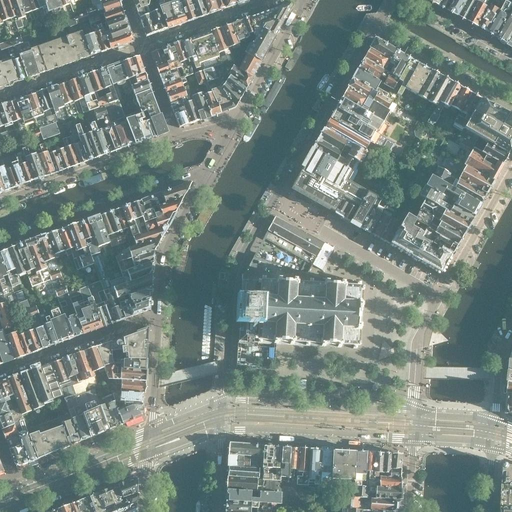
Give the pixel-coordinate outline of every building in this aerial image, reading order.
[(17,17),(11,0),(6,0),(3,0),(3,1),(11,22),(13,21),(12,18),(16,17),(17,17)] [(26,18),(24,14),(19,0),(11,0),(17,17),(16,17),(18,21),(14,23),(15,24),(17,30),(18,30),(21,38),(22,41),(28,38),(21,19),(26,18)] [(34,19),(27,0),(19,0),(24,14),(29,12),(32,20),(35,19),(34,19)] [(39,9),(35,0),(27,0),(34,19),(37,17),(35,10),(39,9)] [(55,32),(48,13),(43,0),(35,0),(39,9),(48,34),(55,32)] [(62,7),(59,0),(43,0),(48,13),(63,8),(62,7)] [(121,8),(120,3),(118,0),(112,0),(96,6),(99,12),(103,11),(104,14),(121,8)] [(150,14),(145,0),(132,0),(139,18),(150,14)] [(177,26),(167,0),(162,0),(164,5),(159,7),(160,10),(167,29),(177,26)] [(187,23),(180,4),(179,1),(174,2),(173,0),(167,0),(177,26),(187,23)] [(196,19),(189,0),(185,0),(186,1),(180,4),(187,23),(196,19)] [(207,15),(201,0),(189,0),(196,19),(207,15)] [(226,8),(223,0),(201,0),(207,15),(226,8)] [(237,4),(235,0),(223,0),(226,8),(234,5),(237,4)] [(444,0),(441,6),(451,11),(457,0),(444,0)] [(457,0),(451,11),(461,17),(470,0),(457,0)] [(471,22),(483,0),(470,0),(461,17),(471,22)] [(481,28),(496,0),(483,0),(471,22),(481,28)] [(490,33),(502,11),(503,12),(509,1),(506,0),(496,0),(481,28),(490,33)] [(499,38),(511,17),(505,13),(506,11),(507,12),(510,11),(511,7),(511,0),(509,0),(509,1),(503,12),(502,11),(490,33),(499,38)] [(7,27),(15,24),(14,23),(14,21),(13,21),(11,22),(3,1),(0,2),(0,13),(4,24),(10,42),(12,47),(15,46),(23,43),(22,41),(21,38),(12,41),(7,27)] [(287,16),(290,10),(291,7),(292,7),(292,6),(290,3),(262,14),(281,25),(287,16)] [(100,16),(99,12),(96,6),(94,7),(95,8),(86,11),(88,15),(87,15),(88,20),(100,16)] [(92,29),(101,25),(124,17),(121,8),(104,14),(100,16),(88,20),(92,29)] [(160,10),(150,14),(157,33),(167,29),(160,10)] [(2,45),(0,40),(0,25),(4,24),(0,13),(0,47),(1,51),(6,49),(12,47),(10,42),(2,45)] [(157,33),(150,14),(139,18),(146,37),(157,33)] [(278,31),(281,25),(262,14),(249,18),(252,29),(258,27),(275,37),(278,31)] [(88,20),(87,15),(75,20),(77,24),(78,23),(88,20)] [(510,45),(511,40),(511,15),(511,17),(499,38),(499,39),(510,45)] [(130,33),(127,25),(124,17),(101,25),(107,42),(130,33)] [(252,29),(249,18),(242,21),(231,25),(238,43),(248,39),(247,35),(254,32),(252,29)] [(100,53),(92,29),(88,20),(78,23),(81,32),(90,56),(100,53)] [(123,47),(123,45),(131,42),(132,40),(130,33),(107,42),(101,25),(92,29),(100,53),(110,50),(118,47),(119,49),(123,47)] [(239,46),(238,43),(231,25),(221,28),(228,50),(239,46)] [(269,48),(271,44),(274,39),(275,37),(258,27),(252,29),(254,32),(257,34),(255,38),(253,43),(252,43),(246,53),(249,55),(261,62),(261,61),(261,60),(264,56),(267,51),(266,50),(267,48),(269,48)] [(228,50),(221,28),(220,29),(210,32),(218,55),(224,53),(225,57),(219,59),(221,65),(232,61),(228,50)] [(90,56),(81,32),(59,40),(68,64),(90,56)] [(221,65),(219,59),(218,55),(210,32),(190,39),(199,67),(201,72),(203,71),(212,68),(221,65)] [(199,67),(190,39),(181,42),(187,59),(191,57),(195,68),(199,67)] [(384,71),(385,70),(389,63),(395,51),(375,39),(369,50),(364,59),(364,60),(384,71)] [(68,64),(59,40),(38,47),(46,72),(68,64)] [(39,75),(39,74),(30,50),(27,42),(23,43),(15,46),(18,54),(20,59),(27,79),(39,75)] [(187,60),(187,59),(181,42),(172,45),(180,68),(184,78),(192,75),(190,68),(186,69),(183,62),(187,60)] [(180,68),(172,45),(161,49),(167,64),(170,71),(170,72),(180,68)] [(27,79),(20,59),(14,61),(12,56),(18,54),(15,46),(12,47),(6,49),(10,61),(18,82),(27,79)] [(296,48),(285,68),(285,69),(285,70),(286,71),(287,72),(288,72),(289,72),(290,72),(290,71),(291,71),(303,51),(304,51),(304,50),(303,49),(303,48),(302,47),(301,46),(300,46),(299,46),(298,46),(297,47),(296,48)] [(46,72),(38,47),(30,50),(39,74),(46,72)] [(167,64),(161,49),(151,53),(156,68),(167,64)] [(399,79),(410,60),(402,55),(403,53),(401,52),(399,54),(395,51),(389,63),(393,65),(389,72),(385,70),(384,71),(399,79)] [(255,72),(259,65),(258,65),(259,63),(260,64),(261,62),(249,55),(239,71),(251,78),(253,79),(254,77),(252,76),(253,76),(252,76),(255,72)] [(144,74),(142,66),(138,57),(122,63),(128,79),(131,86),(147,80),(144,74)] [(399,79),(384,71),(364,60),(358,69),(378,81),(381,76),(387,79),(384,84),(390,88),(393,89),(399,79)] [(404,87),(417,64),(410,60),(399,79),(393,89),(390,88),(387,93),(385,98),(391,101),(395,103),(404,87)] [(0,87),(18,82),(10,61),(2,64),(1,61),(0,61),(0,87)] [(131,86),(128,79),(122,63),(106,69),(117,102),(119,101),(127,98),(125,93),(124,88),(131,86)] [(170,71),(167,64),(156,68),(159,75),(170,71)] [(416,94),(430,71),(417,64),(404,87),(416,94)] [(251,78),(239,71),(232,67),(226,76),(228,78),(246,88),(251,78)] [(184,78),(180,68),(170,72),(170,71),(159,75),(163,85),(184,78)] [(230,88),(225,84),(217,78),(216,78),(212,68),(203,71),(208,85),(213,83),(218,89),(219,89),(234,108),(235,108),(240,98),(230,88)] [(117,102),(106,69),(97,72),(104,90),(106,97),(109,105),(117,102)] [(377,87),(380,82),(378,81),(358,69),(352,79),(385,98),(387,93),(377,87)] [(220,113),(208,85),(203,71),(201,72),(194,74),(198,85),(202,84),(206,93),(202,95),(209,117),(220,113)] [(427,100),(440,77),(430,71),(416,94),(415,96),(418,98),(419,96),(427,100)] [(96,93),(104,90),(97,72),(87,75),(95,99),(96,102),(99,109),(104,107),(109,105),(106,97),(99,99),(96,93)] [(95,99),(87,75),(77,79),(89,112),(93,110),(99,109),(96,102),(90,104),(89,101),(95,99)] [(278,78),(277,78),(259,112),(267,115),(285,82),(286,81),(286,80),(286,79),(286,78),(286,77),(285,76),(282,75),(281,75),(280,75),(279,76),(278,77),(278,78)] [(427,122),(450,83),(440,77),(427,100),(433,104),(429,112),(422,108),(417,116),(420,118),(427,122)] [(183,88),(182,85),(186,83),(184,78),(163,85),(167,94),(166,94),(183,88)] [(240,98),(246,88),(228,78),(225,84),(230,88),(240,98)] [(89,112),(77,79),(67,83),(73,102),(79,100),(82,111),(84,114),(89,112)] [(385,98),(352,79),(350,84),(348,82),(345,86),(347,88),(386,110),(391,101),(385,98)] [(150,89),(147,80),(131,86),(124,88),(125,93),(132,91),(134,95),(150,89)] [(73,102),(67,83),(56,86),(64,106),(66,113),(68,119),(79,116),(77,113),(73,102)] [(234,108),(219,89),(218,89),(213,83),(208,85),(220,113),(223,112),(232,109),(233,108),(234,108)] [(434,124),(439,116),(439,114),(444,106),(447,107),(444,113),(445,114),(447,111),(449,106),(460,88),(450,83),(427,122),(443,131),(444,129),(434,124)] [(64,106),(56,86),(46,90),(58,123),(59,126),(65,124),(64,121),(68,119),(66,113),(61,114),(59,108),(64,106)] [(187,87),(183,88),(166,94),(170,103),(181,100),(186,98),(191,96),(187,87)] [(380,121),(386,110),(347,88),(341,99),(335,110),(375,133),(381,122),(380,121)] [(459,112),(470,93),(460,88),(449,106),(454,109),(452,114),(447,111),(445,114),(443,118),(446,120),(443,124),(446,126),(449,121),(453,124),(457,116),(459,117),(461,113),(459,112)] [(166,133),(158,111),(150,89),(134,95),(132,91),(125,93),(127,98),(128,98),(135,117),(143,114),(151,138),(152,138),(152,139),(166,133)] [(58,123),(46,90),(36,94),(48,127),(56,124),(58,123)] [(209,117),(202,95),(201,92),(191,96),(192,100),(199,121),(206,118),(208,117),(209,117)] [(463,129),(480,99),(470,93),(459,112),(461,113),(466,116),(464,120),(459,117),(457,116),(453,124),(463,129)] [(48,127),(36,94),(26,97),(38,130),(39,130),(48,127)] [(35,122),(26,97),(15,101),(24,125),(35,122)] [(144,141),(135,117),(128,98),(127,98),(119,101),(134,144),(144,141)] [(199,121),(192,100),(188,101),(186,98),(181,100),(183,108),(189,124),(196,122),(198,121),(199,121)] [(511,146),(511,117),(491,105),(480,99),(463,129),(455,142),(466,149),(468,145),(473,148),(479,138),(486,142),(480,152),(502,165),(507,155),(511,146)] [(15,101),(15,100),(5,104),(13,124),(17,122),(20,129),(14,131),(17,138),(27,134),(24,125),(15,101)] [(183,108),(181,100),(170,103),(170,104),(173,112),(183,108)] [(134,144),(119,101),(117,102),(109,105),(104,107),(111,124),(116,122),(118,127),(112,129),(119,150),(134,144)] [(13,124),(5,104),(0,105),(0,114),(4,126),(6,133),(9,141),(17,138),(14,131),(9,133),(7,126),(13,124)] [(119,150),(112,129),(111,129),(110,125),(111,124),(104,107),(99,109),(93,110),(97,122),(104,119),(107,128),(101,131),(109,153),(116,151),(117,153),(120,152),(119,150)] [(189,124),(183,108),(173,112),(179,128),(188,125),(189,124)] [(375,133),(335,110),(330,119),(370,142),(380,147),(385,139),(375,133)] [(0,127),(4,126),(0,114),(0,143),(0,144),(9,141),(6,133),(1,135),(0,132),(0,127)] [(151,138),(143,114),(135,117),(144,141),(151,138)] [(254,120),(252,122),(240,144),(245,147),(258,126),(259,124),(259,122),(259,121),(259,120),(259,119),(259,118),(258,118),(257,118),(256,119),(255,119),(254,120)] [(370,142),(330,119),(330,120),(329,121),(324,129),(364,152),(370,142)] [(60,135),(56,124),(48,127),(39,130),(42,137),(43,141),(60,135)] [(109,153),(101,131),(97,132),(94,124),(90,126),(92,133),(101,156),(109,153)] [(94,159),(86,135),(83,136),(79,126),(75,127),(77,135),(79,139),(80,143),(87,162),(87,161),(94,159)] [(364,152),(324,129),(319,139),(342,152),(348,156),(356,160),(360,163),(366,153),(364,152)] [(55,173),(48,154),(47,151),(45,146),(44,144),(40,146),(35,148),(33,140),(42,137),(39,130),(38,130),(28,134),(35,155),(43,177),(55,173)] [(101,156),(92,133),(86,135),(94,159),(101,156)] [(87,162),(80,143),(76,145),(75,142),(76,142),(76,140),(79,139),(77,135),(70,138),(73,146),(79,164),(86,162),(87,162)] [(71,170),(63,149),(59,138),(52,141),(53,143),(63,170),(66,169),(66,171),(71,170)] [(338,158),(342,152),(319,139),(313,149),(350,170),(356,160),(348,156),(344,162),(338,158)] [(388,152),(393,143),(385,139),(380,147),(388,152)] [(420,153),(424,146),(423,146),(424,143),(418,139),(416,142),(410,152),(417,156),(419,153),(420,153)] [(79,164),(73,146),(68,147),(65,140),(62,141),(72,167),(79,164)] [(63,170),(53,143),(45,146),(47,151),(51,149),(52,151),(54,151),(54,152),(48,154),(55,173),(57,172),(58,174),(62,173),(61,171),(63,170)] [(502,165),(480,152),(473,148),(468,145),(466,149),(472,152),(465,163),(460,160),(459,162),(460,163),(492,181),(502,165)] [(382,162),(388,152),(380,147),(374,157),(382,162)] [(43,177),(35,155),(30,157),(27,148),(22,150),(23,152),(25,159),(27,163),(33,181),(43,177)] [(376,198),(347,182),(353,172),(350,170),(313,149),(308,158),(290,189),(315,202),(328,210),(334,213),(343,198),(351,202),(358,207),(349,222),(360,228),(376,198)] [(33,181),(27,163),(23,165),(21,160),(25,159),(23,152),(15,155),(17,162),(25,183),(26,186),(28,185),(28,183),(33,181)] [(152,155),(128,164),(131,170),(155,161),(157,160),(159,159),(160,157),(160,156),(159,155),(158,154),(157,154),(155,155),(152,155)] [(25,183),(17,162),(15,162),(13,156),(9,157),(19,186),(25,183)] [(19,186),(9,157),(1,160),(4,167),(9,165),(11,169),(5,171),(12,189),(19,186)] [(492,181),(460,163),(458,166),(464,170),(459,179),(485,194),(489,187),(491,189),(493,185),(491,184),(492,181)] [(12,189),(5,171),(4,167),(0,168),(0,179),(4,191),(12,189)] [(485,194),(459,179),(438,168),(433,178),(454,190),(457,184),(463,188),(460,193),(480,204),(485,194)] [(83,188),(105,180),(106,180),(107,179),(108,178),(108,177),(108,176),(109,175),(108,175),(107,174),(106,174),(105,174),(104,174),(103,174),(80,182),(79,183),(79,184),(78,185),(78,186),(78,187),(79,187),(79,188),(80,188),(81,188),(82,188),(83,188)] [(480,204),(460,193),(454,190),(433,178),(430,176),(427,181),(430,182),(427,188),(446,199),(454,203),(453,205),(473,216),(480,204)] [(395,193),(399,187),(397,186),(398,184),(394,181),(388,192),(392,194),(393,192),(395,193)] [(182,198),(185,193),(191,183),(190,183),(161,193),(165,205),(182,198)] [(451,208),(444,204),(446,199),(427,188),(425,186),(419,196),(425,199),(468,224),(473,216),(453,205),(451,208)] [(389,206),(395,196),(392,194),(388,192),(382,202),(386,204),(389,206)] [(165,205),(161,193),(153,197),(152,194),(151,195),(150,196),(149,195),(149,196),(150,198),(140,201),(144,212),(152,209),(157,208),(165,205)] [(198,236),(198,235),(219,201),(210,196),(189,231),(189,232),(189,233),(189,234),(189,235),(190,236),(190,237),(191,237),(192,238),(193,238),(194,238),(195,238),(196,237),(197,237),(197,236),(198,236)] [(175,212),(178,206),(182,198),(165,205),(157,208),(159,213),(154,215),(152,209),(144,212),(148,222),(175,212)] [(345,212),(351,202),(343,198),(334,213),(338,216),(337,218),(341,220),(345,212)] [(370,233),(381,213),(374,210),(376,207),(382,211),(386,204),(382,202),(376,198),(360,228),(370,233)] [(144,212),(140,201),(139,199),(135,201),(136,203),(130,205),(135,219),(137,218),(138,221),(143,219),(145,223),(148,222),(144,212)] [(468,224),(425,199),(419,210),(463,235),(468,224)] [(349,222),(358,207),(351,202),(345,212),(341,220),(344,222),(345,220),(349,222)] [(0,218),(26,209),(31,203),(23,203),(0,210),(0,218)] [(379,239),(390,219),(396,209),(389,206),(386,204),(382,211),(381,213),(370,233),(379,239)] [(135,219),(130,205),(121,208),(126,222),(135,219)] [(463,235),(419,210),(413,206),(411,209),(416,212),(414,216),(407,212),(405,215),(406,215),(427,227),(426,228),(456,246),(463,235)] [(127,224),(126,222),(121,208),(121,209),(114,211),(125,242),(133,240),(129,230),(126,231),(124,225),(127,224)] [(125,242),(114,211),(107,214),(118,245),(125,242)] [(167,227),(168,225),(169,223),(170,222),(169,222),(170,220),(171,220),(175,212),(148,222),(145,223),(140,225),(138,221),(137,218),(135,219),(126,222),(127,224),(129,230),(133,240),(167,227)] [(389,245),(406,215),(405,215),(402,213),(397,223),(390,219),(379,239),(389,245)] [(118,245),(107,214),(99,217),(111,248),(118,245)] [(421,236),(426,228),(427,227),(406,215),(389,245),(403,253),(419,262),(426,267),(427,266),(440,274),(452,254),(421,236)] [(112,282),(101,254),(103,253),(101,247),(106,245),(109,252),(112,251),(111,248),(99,217),(87,221),(98,253),(100,259),(108,279),(112,289),(124,284),(122,278),(112,282)] [(324,244),(275,217),(267,231),(263,239),(312,265),(322,270),(334,249),(324,244)] [(98,253),(87,221),(78,224),(90,256),(98,253)] [(90,256),(78,224),(67,228),(82,267),(82,268),(93,264),(92,262),(90,256)] [(161,238),(161,237),(167,227),(133,240),(135,248),(161,238)] [(82,267),(67,228),(57,232),(56,232),(64,252),(69,250),(72,259),(76,270),(82,267)] [(456,246),(426,228),(421,236),(452,254),(456,246)] [(64,252),(56,232),(50,234),(49,232),(45,234),(46,236),(57,265),(59,263),(57,258),(59,257),(58,254),(64,252)] [(67,292),(57,265),(46,236),(35,240),(24,243),(36,275),(27,278),(31,287),(35,286),(36,286),(37,286),(38,286),(39,286),(41,285),(41,284),(42,284),(43,283),(57,278),(61,288),(54,290),(56,297),(67,293),(67,292)] [(117,264),(125,262),(131,259),(153,251),(156,252),(157,249),(155,248),(157,244),(159,241),(159,242),(161,238),(135,248),(128,250),(129,252),(119,256),(117,249),(119,248),(118,245),(111,248),(112,251),(117,264)] [(173,271),(173,272),(173,273),(173,275),(173,276),(173,277),(174,278),(174,279),(175,280),(176,280),(178,279),(179,278),(179,277),(180,275),(181,274),(181,273),(189,245),(190,244),(189,242),(188,241),(187,240),(185,240),(184,240),(183,241),(182,242),(182,243),(173,271)] [(36,275),(24,243),(16,247),(27,278),(36,275)] [(27,278),(16,247),(10,249),(9,247),(6,248),(7,250),(14,269),(16,275),(19,281),(27,278)] [(14,269),(7,250),(0,252),(0,257),(9,281),(11,288),(20,285),(19,281),(16,275),(11,277),(9,271),(14,269)] [(121,274),(152,262),(153,251),(131,259),(133,265),(127,267),(125,262),(117,264),(121,274)] [(361,330),(363,302),(359,302),(360,290),(363,290),(364,286),(360,286),(360,283),(356,282),(356,286),(344,285),(344,282),(340,281),(340,285),(328,284),(328,281),(326,281),(295,270),(278,265),(253,256),(243,275),(256,276),(255,299),(262,299),(262,310),(261,321),(258,321),(257,343),(261,344),(261,340),(273,341),(273,344),(277,345),(277,341),(289,342),(289,345),(293,345),(293,342),(305,343),(305,346),(309,346),(309,343),(321,344),(320,347),(324,347),(325,344),(336,345),(336,348),(340,348),(340,345),(352,345),(352,349),(356,349),(356,346),(360,346),(360,342),(357,342),(357,330),(361,330)] [(9,281),(0,257),(0,285),(3,295),(8,293),(4,283),(9,281)] [(108,279),(100,259),(92,262),(93,264),(99,282),(108,279)] [(152,274),(152,273),(152,271),(152,262),(121,274),(122,278),(124,284),(152,274)] [(125,319),(121,309),(117,299),(124,296),(129,295),(151,287),(152,274),(124,284),(112,289),(108,279),(99,282),(93,284),(96,292),(98,299),(108,325),(125,319)] [(255,299),(256,276),(243,275),(242,275),(241,298),(255,299)] [(96,292),(93,284),(87,287),(89,294),(96,292)] [(3,295),(0,285),(0,304),(4,303),(9,316),(16,313),(25,310),(29,308),(22,290),(13,294),(12,291),(8,293),(3,295)] [(93,304),(89,294),(87,287),(78,290),(80,294),(69,298),(83,334),(102,328),(93,304)] [(151,298),(151,291),(151,289),(151,287),(129,295),(131,301),(127,302),(124,296),(117,299),(121,309),(128,306),(151,298)] [(80,294),(78,290),(77,288),(67,292),(67,293),(69,298),(80,294)] [(83,334),(69,298),(67,293),(56,297),(63,315),(72,338),(83,334)] [(151,298),(128,306),(131,317),(132,317),(150,310),(150,309),(150,307),(150,300),(150,298),(151,298)] [(262,310),(262,299),(255,299),(241,298),(240,298),(240,306),(240,309),(240,311),(239,311),(239,320),(240,320),(250,321),(258,321),(261,321),(262,310)] [(108,325),(98,299),(96,300),(97,302),(93,304),(102,328),(108,325)] [(24,356),(13,327),(9,316),(4,303),(0,304),(0,325),(13,360),(24,356)] [(50,346),(43,325),(35,306),(29,308),(25,310),(40,350),(50,346)] [(131,317),(128,306),(121,309),(125,319),(131,317)] [(40,350),(25,310),(16,313),(24,334),(31,353),(31,354),(40,350)] [(72,338),(63,315),(59,317),(57,310),(54,311),(65,341),(72,339),(72,338)] [(65,341),(54,311),(50,313),(53,319),(49,321),(58,344),(65,341)] [(58,344),(49,321),(48,317),(44,318),(46,324),(43,325),(50,346),(58,344)] [(257,343),(258,321),(250,321),(240,320),(239,342),(257,343)] [(13,360),(0,325),(0,359),(2,364),(13,360)] [(31,353),(24,334),(21,335),(19,331),(17,331),(15,326),(13,327),(24,356),(31,353)] [(146,360),(149,327),(122,337),(111,341),(96,347),(103,367),(114,363),(113,360),(146,360)] [(103,367),(96,347),(85,351),(92,371),(97,369),(103,367)] [(94,376),(92,371),(85,351),(72,356),(78,372),(79,372),(82,380),(81,381),(81,382),(87,380),(89,384),(83,386),(85,392),(94,388),(98,387),(94,376)] [(82,380),(79,372),(78,372),(72,356),(61,360),(75,396),(75,395),(85,392),(83,386),(81,382),(81,381),(82,380)] [(75,396),(61,360),(51,364),(62,396),(64,399),(75,396)] [(146,370),(146,362),(146,360),(113,360),(114,363),(116,368),(146,370)] [(145,378),(146,370),(116,368),(114,363),(103,367),(108,379),(145,382),(147,382),(148,379),(145,378)] [(62,396),(51,364),(40,368),(52,400),(62,396)] [(144,386),(144,383),(145,383),(145,382),(108,379),(103,367),(97,369),(99,375),(94,376),(98,387),(94,388),(98,399),(111,394),(110,390),(116,391),(116,385),(121,385),(121,391),(122,391),(144,393),(144,392),(144,390),(144,389),(144,387),(144,386)] [(52,400),(40,368),(30,371),(42,404),(52,400)] [(42,404),(30,371),(20,375),(33,411),(43,407),(42,404)] [(31,412),(18,376),(7,379),(16,404),(20,413),(21,415),(31,412)] [(260,378),(260,386),(268,386),(269,379),(269,378),(260,378)] [(13,395),(7,379),(0,382),(0,405),(8,402),(6,398),(13,395)] [(296,380),(296,388),(305,388),(305,381),(296,380)] [(109,430),(98,399),(94,388),(85,392),(75,395),(90,438),(109,430)] [(143,402),(143,396),(143,394),(144,394),(144,393),(122,391),(121,403),(143,404),(142,404),(143,402)] [(122,424),(114,402),(111,394),(98,399),(109,430),(122,424)] [(90,438),(75,395),(75,396),(64,399),(69,412),(80,442),(90,438)] [(20,413),(16,404),(14,405),(12,401),(8,402),(0,405),(0,418),(10,415),(10,416),(20,413)] [(142,413),(142,411),(142,410),(142,408),(143,408),(143,407),(142,407),(143,405),(143,404),(121,403),(114,402),(122,424),(123,424),(123,423),(125,423),(142,416),(142,414),(142,413)] [(80,442),(69,412),(58,416),(59,418),(69,446),(80,442)] [(37,460),(26,429),(21,415),(20,413),(10,416),(13,424),(19,422),(23,434),(18,436),(21,445),(27,463),(37,460)] [(14,425),(13,424),(10,416),(10,415),(0,418),(0,426),(1,430),(2,430),(14,425)] [(69,446),(59,418),(26,429),(37,460),(69,446)] [(18,436),(14,425),(2,430),(6,440),(18,436)] [(21,445),(18,436),(6,440),(9,450),(21,445)] [(263,458),(264,446),(229,444),(228,456),(263,458)] [(27,463),(21,445),(9,450),(15,465),(18,467),(27,463)] [(271,469),(273,447),(264,446),(263,458),(262,469),(262,479),(262,480),(270,481),(271,475),(271,469)] [(279,481),(281,447),(273,447),(271,469),(277,469),(276,475),(271,475),(270,481),(279,481)] [(289,482),(291,448),(281,447),(279,481),(289,482)] [(307,483),(308,480),(309,449),(298,448),(296,483),(289,482),(279,481),(270,481),(262,480),(262,479),(257,479),(227,477),(226,490),(224,511),(311,511),(311,507),(312,496),(313,484),(307,483)] [(296,483),(298,448),(298,449),(291,448),(289,482),(296,483)] [(318,486),(320,450),(310,450),(309,449),(308,480),(313,480),(313,484),(312,496),(317,496),(318,486)] [(330,485),(332,451),(320,450),(318,486),(330,487),(330,485)] [(353,486),(356,452),(332,451),(330,485),(353,486)] [(366,475),(367,453),(365,453),(365,454),(357,453),(357,452),(356,452),(353,486),(353,487),(365,487),(366,475)] [(374,477),(375,453),(367,453),(366,475),(369,475),(369,479),(374,479),(374,477)] [(382,477),(384,454),(375,453),(374,477),(382,477)] [(391,469),(392,454),(384,454),(382,477),(391,478),(391,469)] [(401,469),(402,457),(402,454),(392,454),(391,469),(401,469)] [(262,469),(263,458),(228,456),(228,467),(258,469),(262,469)] [(511,467),(502,464),(501,464),(501,465),(499,486),(511,486),(511,467)] [(257,479),(258,469),(228,467),(227,477),(257,479)] [(401,478),(401,473),(401,469),(391,469),(391,478),(401,478)] [(400,489),(401,478),(391,478),(382,477),(374,477),(374,479),(369,479),(368,487),(375,487),(376,483),(380,484),(380,488),(400,489)] [(137,492),(138,480),(137,480),(135,479),(135,478),(118,485),(123,498),(137,493),(137,492)] [(123,498),(118,485),(111,488),(117,502),(124,500),(123,498)] [(511,508),(511,493),(511,486),(499,486),(498,507),(511,508)] [(370,499),(370,493),(375,493),(375,499),(399,500),(400,489),(380,488),(375,487),(368,487),(365,487),(353,487),(353,494),(349,494),(349,498),(359,499),(359,498),(370,499)] [(117,503),(117,502),(111,488),(96,494),(102,509),(117,503)] [(103,511),(113,511),(137,503),(137,493),(123,498),(124,500),(117,502),(117,503),(102,509),(103,511)] [(103,511),(102,509),(96,494),(89,496),(95,511),(103,511)] [(95,511),(89,496),(82,499),(87,511),(95,511)] [(320,504),(320,500),(317,498),(317,496),(312,496),(311,507),(317,508),(317,505),(320,504)] [(389,511),(398,511),(399,508),(399,500),(375,499),(370,499),(359,498),(359,499),(349,498),(339,497),(339,500),(343,500),(343,509),(349,510),(389,511)] [(87,511),(82,499),(76,502),(79,511),(87,511)] [(79,511),(76,502),(68,505),(70,511),(79,511)] [(136,511),(137,503),(113,511),(136,511)]
